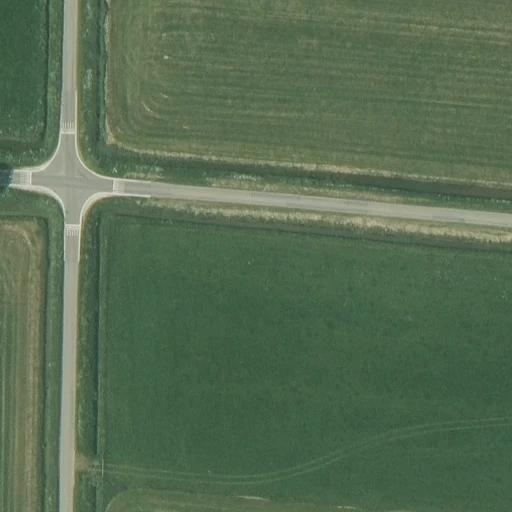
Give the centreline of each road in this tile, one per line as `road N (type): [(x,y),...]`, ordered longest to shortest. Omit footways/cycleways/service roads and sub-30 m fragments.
road 1 (unclassified): [(511,222),(66,180)]
road 2 (unclassified): [(67,511),(66,180)]
road 3 (unclassified): [(66,180),(69,0)]
